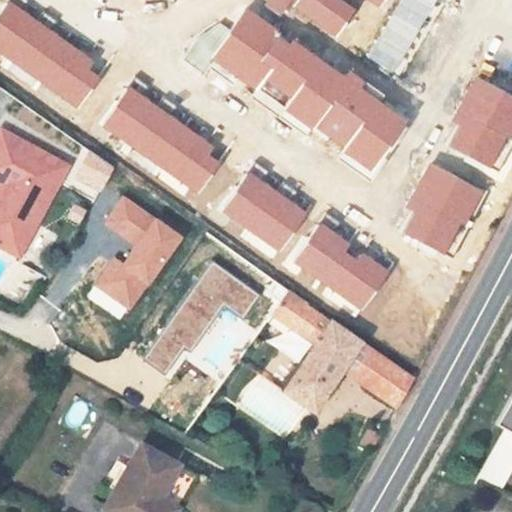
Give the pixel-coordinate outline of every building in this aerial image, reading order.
[(0,245),(18,255),(58,181),(21,160),(29,146),(1,131),(0,132),(0,172),(6,175),(0,186),(0,245)] [(58,181),(66,167),(29,146),(21,160),(58,181)] [(253,265),(234,292),(269,317),(271,314),(287,290),(253,265)] [(306,304),(287,290),(271,314),(291,327),(289,330),(307,354),(282,391),(312,412),(341,371),(396,408),(412,379),(305,305),(306,304)] [(511,391),(493,426),(502,432),(511,437),(511,391)] [(372,451),(380,435),(368,429),(360,444),(372,451)] [(511,464),(511,437),(502,432),(475,480),(499,488),(511,464)] [(160,500),(178,466),(141,446),(104,510),(108,511),(174,511),(176,510),(160,500)]
